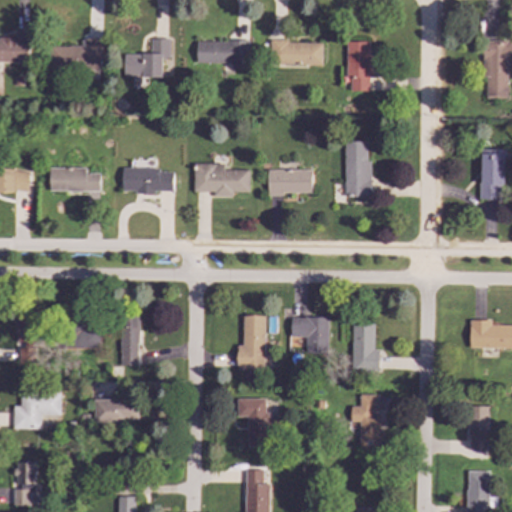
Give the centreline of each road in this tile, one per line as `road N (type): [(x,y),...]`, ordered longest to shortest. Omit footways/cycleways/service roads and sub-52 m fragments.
road 1 (residential): [(428,0),(421,511)]
road 2 (tertiary): [(0,274),(511,278)]
road 3 (tertiary): [(511,251),(0,247)]
road 4 (residential): [(191,250),(190,511)]
